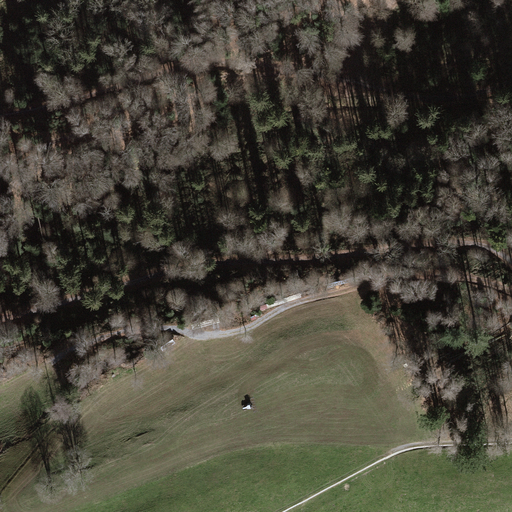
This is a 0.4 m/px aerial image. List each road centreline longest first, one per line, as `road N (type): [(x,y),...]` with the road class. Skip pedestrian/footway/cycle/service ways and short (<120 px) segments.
road 1 (track): [(0,317),(168,267),(459,241),(511,263)]
road 2 (track): [(298,68),(200,53),(0,111)]
road 3 (track): [(219,334),(308,297),(427,274),(511,293)]
road 4 (track): [(511,77),(459,87),(390,85),(298,68)]
